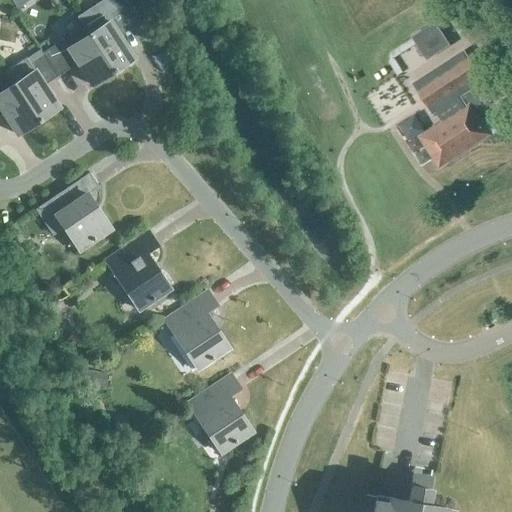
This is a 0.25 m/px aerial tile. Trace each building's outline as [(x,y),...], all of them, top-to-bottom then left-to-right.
[(83,25),(113,71),(133,58),(119,35),(140,21),(125,0),(100,0),(76,16),(83,25)] [(448,44),(435,24),(415,37),(428,57),(448,44)] [(113,71),(83,25),(42,52),(57,75),(78,62),(92,85),(113,71)] [(5,71),(8,74),(38,120),(59,107),(44,84),(57,75),(42,52),(39,48),(5,71)] [(480,82),(482,81),(463,52),(415,84),(433,112),(440,108),(448,119),(433,129),(421,137),(439,166),(488,134),(471,109),(490,97),(480,82)] [(0,79),(0,112),(3,111),(17,134),(38,120),(8,74),(0,79)] [(99,186),(89,172),(35,208),(35,209),(36,209),(53,233),(63,226),(79,249),(111,228),(87,194),(99,186)] [(32,248),(15,222),(0,231),(0,237),(15,259),(32,248)] [(158,245),(148,231),(105,260),(138,309),(170,287),(147,253),(158,245)] [(217,305),(207,291),(164,320),(197,368),(229,347),(206,312),(217,305)] [(87,383),(106,387),(109,373),(90,369),(87,383)] [(240,388),(231,374),(187,403),(220,452),(252,430),(229,396),(240,388)] [(443,511),(445,508),(426,504),(429,488),(430,479),(413,476),(408,501),(389,497),(388,503),(375,501),(372,511),(443,511)]
